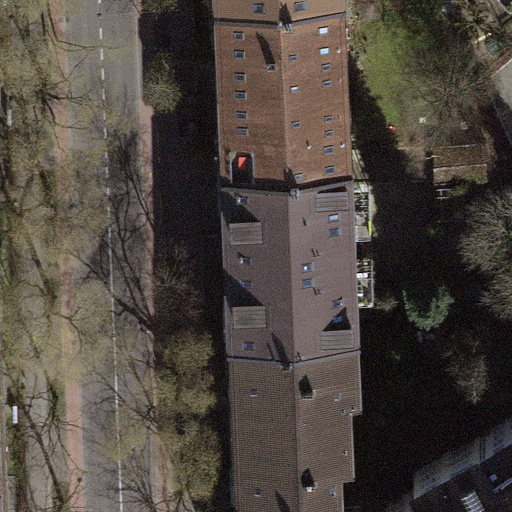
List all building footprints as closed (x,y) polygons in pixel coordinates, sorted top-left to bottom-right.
[(220,0),(226,156),(350,150),(342,0),(220,0)] [(484,140),(432,143),(433,178),(499,176),(484,140)] [(226,156),(234,319),(356,315),(350,150),(226,156)] [(356,315),(234,319),(236,369),(227,369),(230,442),(239,442),(241,490),(340,487),(338,444),(350,443),(347,379),(358,378),(356,315)] [(511,414),(482,432),(511,485),(511,414)] [(511,511),(511,485),(482,432),(413,470),(422,485),(382,507),(384,511),(511,511)] [(340,511),(340,487),(241,490),(241,511),(340,511)]
